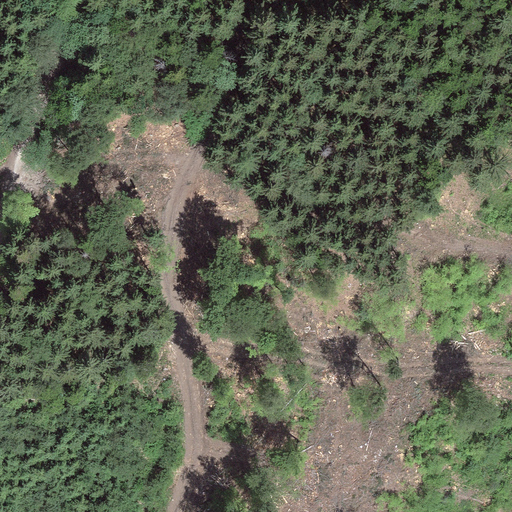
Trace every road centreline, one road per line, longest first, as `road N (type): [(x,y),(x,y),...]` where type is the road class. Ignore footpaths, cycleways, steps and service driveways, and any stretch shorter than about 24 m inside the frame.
road 1 (track): [(247,0),(243,39),(172,217),(162,264),(195,397),(191,484),(178,511)]
road 2 (track): [(0,232),(20,151),(85,0)]
